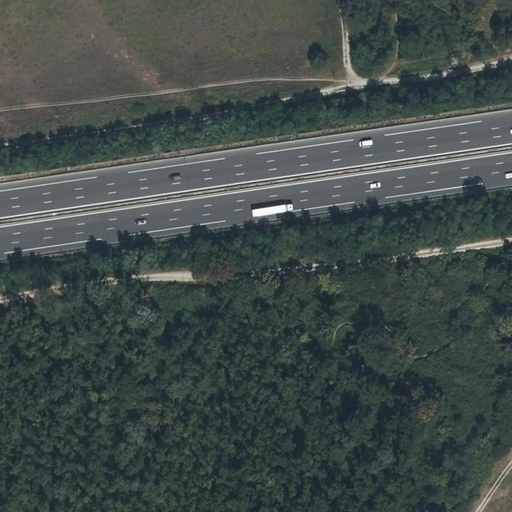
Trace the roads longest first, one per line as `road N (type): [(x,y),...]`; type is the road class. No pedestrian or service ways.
road 1 (motorway): [(511,130),(0,205)]
road 2 (motorway): [(0,240),(511,166)]
road 3 (track): [(511,242),(218,279),(99,285),(0,303)]
road 4 (track): [(355,86),(0,149)]
road 5 (track): [(511,61),(389,83)]
